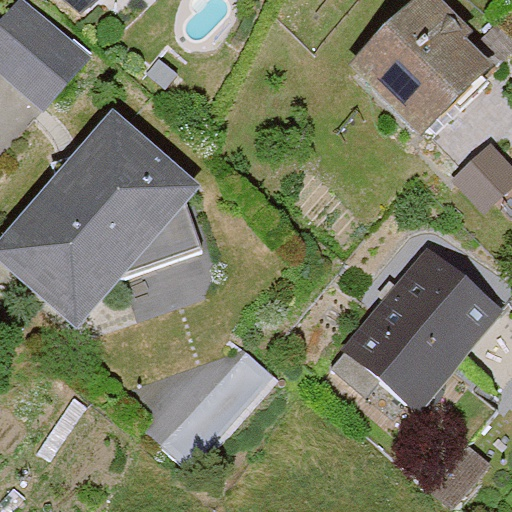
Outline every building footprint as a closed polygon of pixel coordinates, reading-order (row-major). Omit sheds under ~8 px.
[(27,1),(0,32),(0,67),(56,114),(100,61),(27,1)] [(354,74),(421,149),(501,77),(434,3),(354,74)] [(117,112),(0,257),(0,262),(97,339),(216,190),(117,112)] [(511,171),(502,148),(456,167),(473,208),(511,191),(511,171)] [(346,357),(422,420),(504,323),(427,259),(346,357)]
